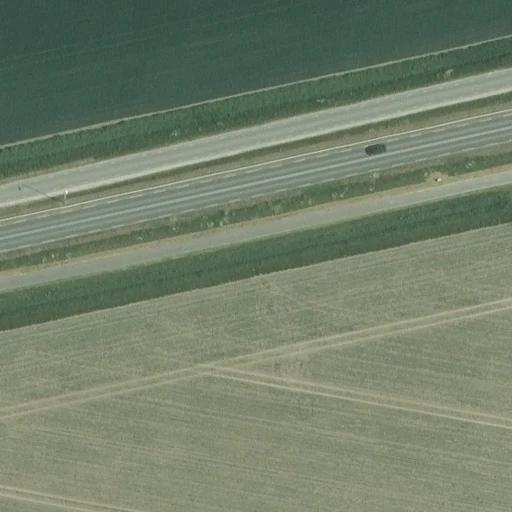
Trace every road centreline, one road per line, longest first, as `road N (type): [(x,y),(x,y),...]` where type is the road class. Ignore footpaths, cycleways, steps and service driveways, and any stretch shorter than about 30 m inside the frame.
road 1 (unclassified): [(511,80),(0,197)]
road 2 (secondary): [(0,239),(511,127)]
road 3 (unclassified): [(0,285),(511,177)]
